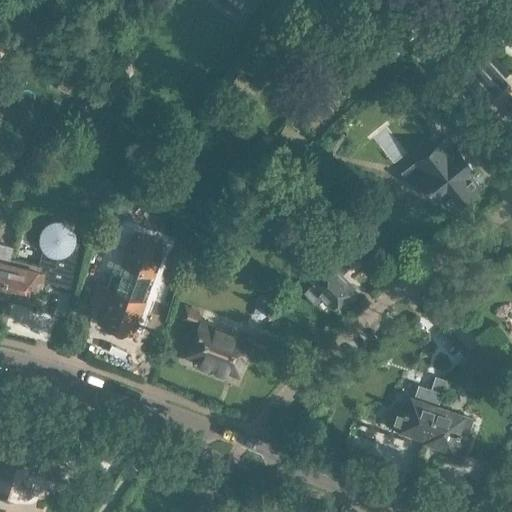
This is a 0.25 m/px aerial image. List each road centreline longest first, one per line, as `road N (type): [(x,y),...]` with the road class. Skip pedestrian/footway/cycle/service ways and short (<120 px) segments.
road 1 (secondary): [(418,511),(0,360)]
road 2 (residential): [(259,420),(401,281),(511,202)]
